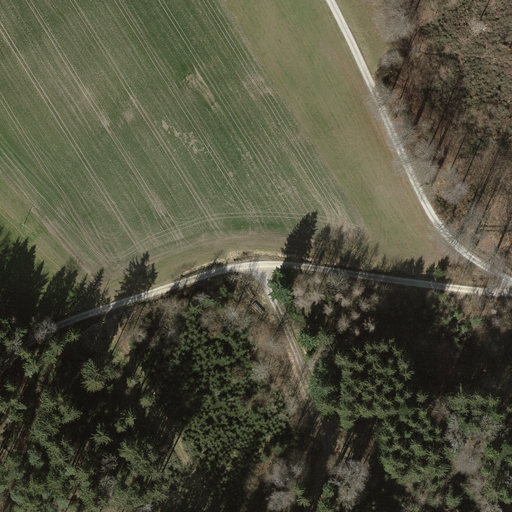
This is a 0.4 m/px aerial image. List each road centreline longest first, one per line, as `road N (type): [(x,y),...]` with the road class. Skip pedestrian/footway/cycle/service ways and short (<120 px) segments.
road 1 (track): [(0,369),(58,326),(234,267),(288,264),(511,292)]
road 2 (track): [(330,0),(433,216),(470,257),(511,282)]
road 3 (track): [(257,264),(325,429),(311,511)]
road 4 (track): [(102,309),(181,453)]
road 5 (track): [(102,309),(0,213)]
